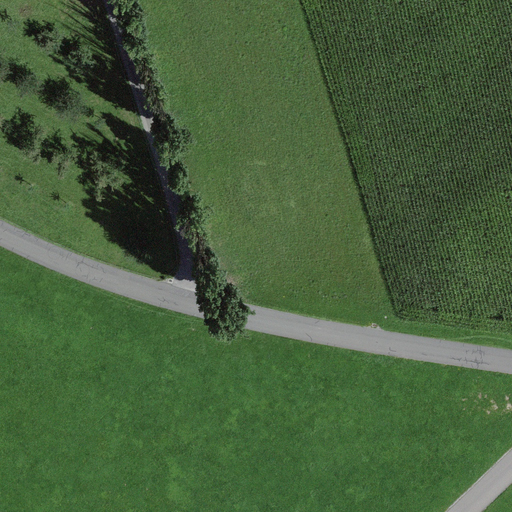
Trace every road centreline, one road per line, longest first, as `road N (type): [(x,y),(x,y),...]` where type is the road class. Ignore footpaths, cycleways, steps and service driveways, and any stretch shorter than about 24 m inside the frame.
road 1 (unclassified): [(0,232),(199,304),(511,360)]
road 2 (track): [(112,0),(199,304)]
